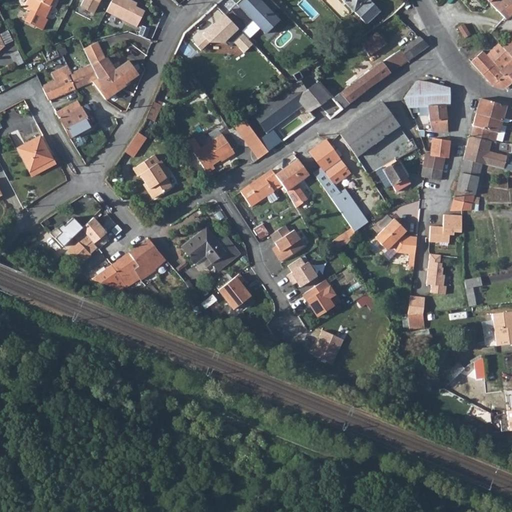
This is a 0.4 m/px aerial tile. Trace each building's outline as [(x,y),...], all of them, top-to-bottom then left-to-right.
[(30,0),(26,9),(44,19),(50,6),(49,5),(51,0),(30,0)] [(85,0),(82,7),(96,14),(102,0),(85,0)] [(113,0),(108,12),(138,27),(146,11),(137,7),(138,4),(130,0),(113,0)] [(241,0),(225,16),(248,40),(259,30),(265,36),(281,21),(274,14),(260,0),(241,0)] [(260,0),(274,14),(279,10),(268,0),(260,0)] [(339,0),(352,13),(354,12),(365,25),(379,12),(367,0),(339,0)] [(511,0),(493,0),(491,2),(508,20),(511,16),(511,0)] [(237,31),(223,16),(201,36),(215,51),(237,31)] [(466,23),(459,27),(466,38),(472,35),(466,23)] [(174,55),(181,58),(191,37),(184,33),(174,55)] [(314,77),(334,97),(341,92),(351,103),(361,94),(400,67),(392,56),(383,63),(382,62),(374,68),(367,59),(387,44),(376,34),(362,44),(361,43),(314,77)] [(392,56),(400,67),(412,58),(428,46),(420,38),(392,56)] [(511,39),(503,47),(511,56),(511,39)] [(83,49),(90,65),(104,59),(98,43),(83,49)] [(484,75),(496,64),(499,68),(511,56),(503,47),(500,43),(488,54),(485,51),(473,62),(484,75)] [(10,56),(16,68),(23,64),(22,61),(17,52),(10,56)] [(124,52),(112,60),(117,67),(129,60),(124,52)] [(499,68),(502,71),(500,72),(504,77),(507,74),(511,80),(511,56),(499,68)] [(90,65),(97,79),(92,82),(104,99),(106,100),(125,85),(124,84),(137,75),(128,61),(124,63),(114,70),(106,58),(104,59),(90,65)] [(484,75),(494,86),(507,89),(511,84),(511,80),(507,74),(504,77),(500,72),(502,71),(499,68),(496,64),(484,75)] [(41,87),(49,101),(73,90),(92,82),(97,79),(90,65),(70,74),(69,71),(64,73),(65,76),(58,79),(42,86),(41,87)] [(303,107),(313,120),(323,112),(331,120),(341,112),(351,103),(341,92),(334,97),(314,77),(310,74),(286,88),(303,107)] [(408,108),(427,107),(445,105),(448,105),(447,88),(418,81),(415,83),(404,99),(408,108)] [(263,105),(278,125),(303,107),(286,88),(275,97),(263,105)] [(476,113),(502,120),(501,125),(506,126),(506,122),(511,120),(511,107),(480,99),(476,113)] [(55,113),(70,138),(93,126),(87,114),(85,115),(81,108),(77,102),(64,108),(63,107),(61,109),(61,110),(55,113)] [(146,119),(154,122),(161,107),(153,102),(146,119)] [(338,137),(341,142),(343,141),(351,152),(355,157),(383,138),(378,131),(395,120),(383,104),(368,115),(338,137)] [(81,108),(85,115),(87,114),(91,112),(87,105),(81,108)] [(253,113),(268,133),(278,125),(263,105),(253,113)] [(427,107),(428,114),(430,122),(446,121),(447,121),(445,105),(427,107)] [(408,108),(412,115),(428,114),(427,107),(408,108)] [(471,137),(491,141),(496,142),(497,138),(501,125),(502,120),(476,113),(472,126),(473,126),(471,137)] [(243,119),(233,126),(257,160),(268,153),(243,119)] [(378,131),(383,138),(399,126),(395,120),(378,131)] [(430,122),(430,126),(431,132),(447,132),(446,121),(430,122)] [(383,138),(392,152),(390,153),(393,156),(396,160),(417,149),(412,140),(409,141),(399,126),(383,138)] [(125,151),(133,156),(146,138),(136,134),(125,151)] [(222,134),(194,153),(207,173),(214,168),(212,165),(217,161),(219,163),(234,153),(222,134)] [(431,155),(444,159),(447,159),(448,142),(447,142),(448,136),(433,134),(431,154),(431,155)] [(485,166),(504,170),(507,157),(488,153),(491,141),(471,137),(469,136),(463,153),(463,154),(462,160),(482,165),(485,166)] [(17,149),(32,177),(55,164),(41,137),(17,149)] [(309,153),(319,170),(320,169),(323,173),(330,168),(340,181),(350,174),(340,160),(325,142),(309,153)] [(423,168),(441,171),(444,159),(431,155),(431,154),(425,154),(423,168)] [(133,171),(138,178),(140,177),(154,199),(171,188),(166,180),(171,177),(161,163),(160,164),(155,157),(133,171)] [(275,176),(281,185),(285,192),(295,209),(306,201),(295,185),(307,176),(302,169),(297,160),(275,176)] [(453,200),(472,204),(478,205),(479,198),(474,197),(477,179),(479,179),(482,165),(462,160),(457,183),(454,182),(451,190),(455,191),(453,200)] [(383,171),(391,186),(395,193),(409,186),(409,185),(405,178),(406,177),(398,162),(383,171)] [(319,170),(311,175),(325,194),(353,232),(366,223),(362,217),(342,190),(338,193),(333,186),(340,181),(330,168),(323,173),(320,169),(319,170)] [(421,177),(439,180),(440,175),(441,171),(423,168),(421,177)] [(249,187),(242,191),(252,206),(264,197),(271,192),(281,185),(275,176),(272,171),(249,187)] [(264,197),(270,204),(277,199),(271,192),(264,197)] [(451,211),(461,212),(469,212),(469,210),(471,210),(472,204),(453,200),(451,211)] [(430,227),(429,242),(448,243),(449,235),(453,235),(454,232),(461,233),(461,217),(450,216),(444,216),(443,228),(430,227)] [(61,223),(48,232),(53,237),(61,246),(72,236),(81,228),(81,227),(72,217),(63,225),(61,223)] [(93,217),(81,228),(92,240),(94,243),(106,232),(93,217)] [(394,219),(376,237),(378,240),(381,244),(385,247),(388,249),(391,246),(397,253),(415,255),(417,238),(405,236),(403,234),(399,231),(403,227),(394,219)] [(122,229),(117,224),(111,230),(116,235),(122,229)] [(274,253),(280,262),(304,247),(294,231),(290,234),(285,226),(270,236),(279,249),(274,253)] [(211,264),(233,247),(226,237),(217,244),(206,228),(181,247),(194,264),(205,256),(211,264)] [(348,232),(332,240),(336,249),(352,240),(348,232)] [(112,264),(130,287),(134,285),(135,287),(143,281),(157,271),(156,269),(165,260),(148,239),(144,241),(112,264)] [(84,247),(90,254),(97,247),(94,243),(92,240),(84,247)] [(69,254),(79,265),(90,254),(84,247),(80,243),(78,241),(66,251),(69,254)] [(211,264),(217,272),(239,255),(233,247),(211,264)] [(69,254),(64,258),(75,269),(79,265),(69,254)] [(430,255),(426,285),(432,286),(431,294),(445,295),(446,287),(443,287),(444,276),(442,276),(443,268),(441,268),(442,264),(439,264),(440,256),(430,255)] [(300,258),(288,267),(292,273),(287,276),(291,283),(295,280),(300,288),(317,277),(308,263),(304,265),(300,258)] [(93,278),(123,290),(130,287),(112,264),(93,278)] [(218,289),(233,279),(230,275),(215,285),(218,289)] [(244,282),(238,275),(218,291),(233,311),(250,298),(240,285),(244,282)] [(325,281),(303,295),(307,302),(305,304),(310,312),(313,310),(317,317),(333,307),(328,299),(334,295),(325,281)] [(466,297),(473,295),(483,294),(481,285),(465,288),(466,297)] [(466,297),(468,310),(476,308),(473,295),(466,297)] [(425,298),(410,297),(408,316),(423,315),(425,298)] [(491,313),(494,334),(494,336),(511,334),(511,318),(511,311),(491,313)] [(408,322),(409,330),(424,327),(423,315),(408,316),(408,322)] [(343,340),(323,331),(312,355),(333,364),(343,340)] [(511,334),(494,336),(495,345),(511,343),(511,334)] [(456,388),(470,375),(458,363),(445,376),(456,388)] [(511,410),(500,411),(501,429),(511,428),(511,410)]
